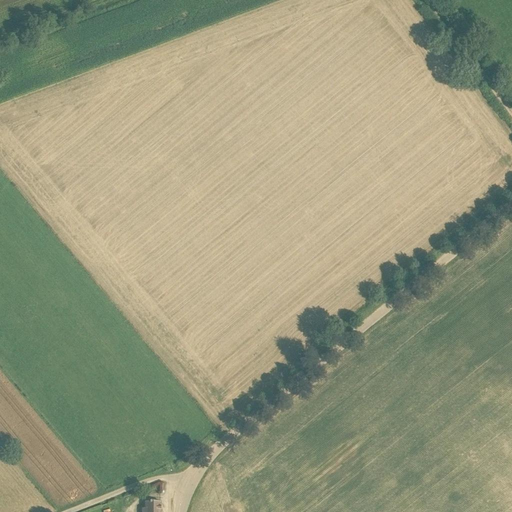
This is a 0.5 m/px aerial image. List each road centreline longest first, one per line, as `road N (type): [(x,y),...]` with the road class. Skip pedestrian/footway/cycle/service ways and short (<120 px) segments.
road 1 (unclassified): [(179,511),(199,466),(511,203)]
road 2 (track): [(511,115),(425,0)]
road 3 (track): [(187,483),(147,481),(71,511)]
